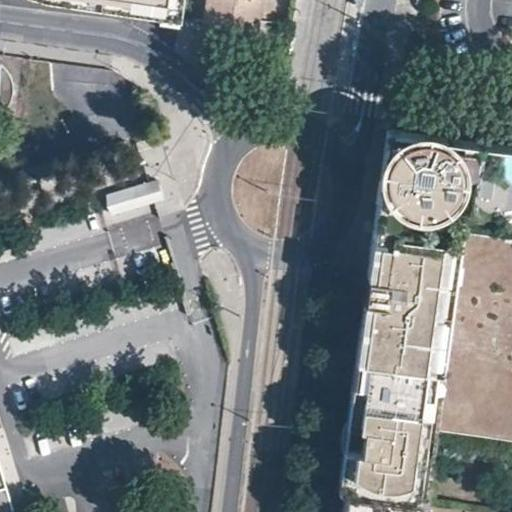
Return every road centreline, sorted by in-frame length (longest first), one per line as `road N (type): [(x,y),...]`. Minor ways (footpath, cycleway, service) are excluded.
road 1 (residential): [(0,20),(108,34),(167,56),(237,141)]
road 2 (residential): [(289,511),(327,237)]
road 3 (residential): [(250,247),(254,288),(227,511)]
road 4 (residential): [(327,237),(348,187),(329,143),(301,126),(278,124),(237,141)]
road 5 (residential): [(237,141),(224,157),(216,198),(222,218),(250,247)]
